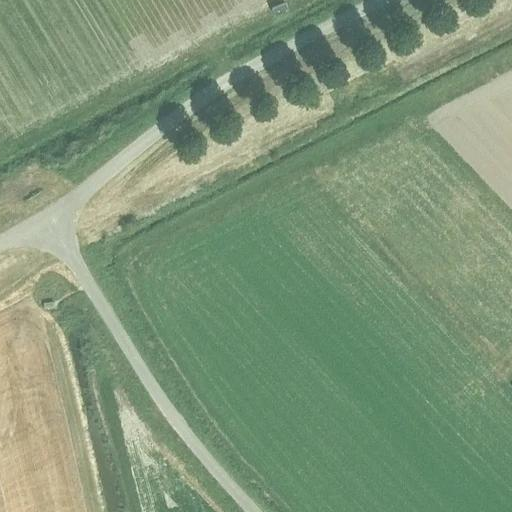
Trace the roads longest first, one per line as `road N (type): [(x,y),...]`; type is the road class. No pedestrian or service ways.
road 1 (unclassified): [(46,217),(223,83),(381,0)]
road 2 (unclassified): [(243,511),(132,360),(46,217)]
